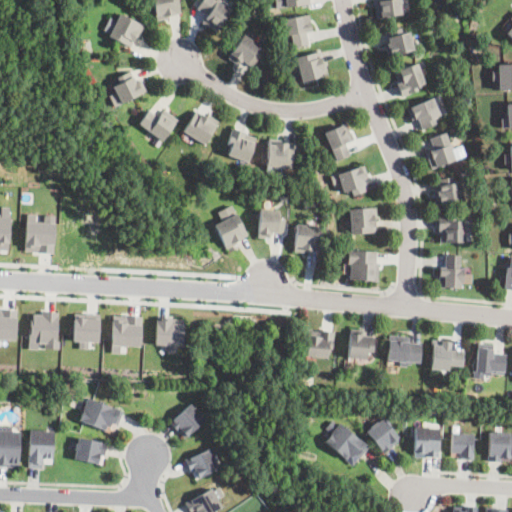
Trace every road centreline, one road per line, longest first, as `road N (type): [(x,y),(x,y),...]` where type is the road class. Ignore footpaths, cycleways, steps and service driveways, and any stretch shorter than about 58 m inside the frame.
road 1 (residential): [(0,279),(511,316)]
road 2 (residential): [(341,0),(364,93),(405,203),(404,305)]
road 3 (residential): [(178,60),(233,98),(268,108),(317,108),(364,93)]
road 4 (residential): [(0,493),(151,498)]
